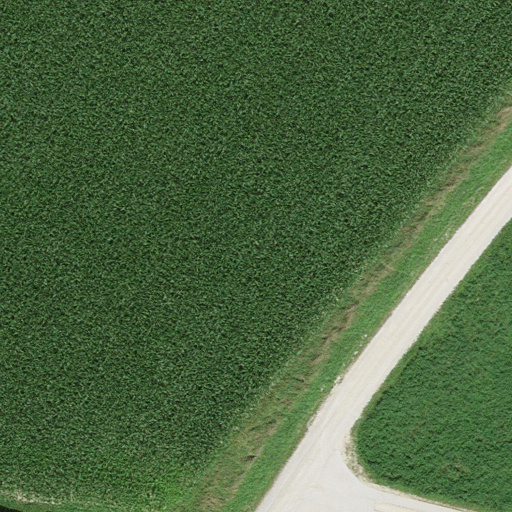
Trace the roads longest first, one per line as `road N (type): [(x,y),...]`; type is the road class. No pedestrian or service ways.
road 1 (track): [(511,187),(357,381),(273,511)]
road 2 (track): [(413,511),(292,482)]
